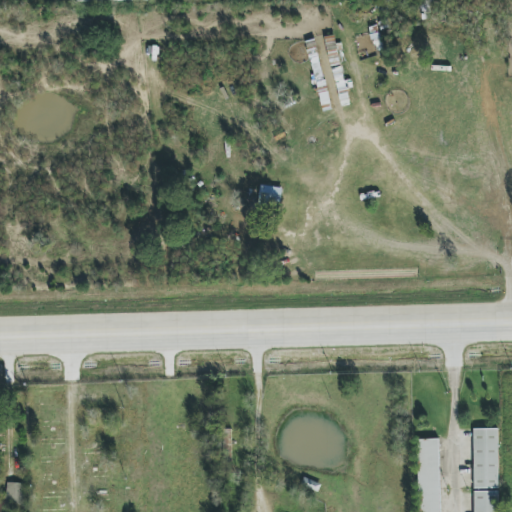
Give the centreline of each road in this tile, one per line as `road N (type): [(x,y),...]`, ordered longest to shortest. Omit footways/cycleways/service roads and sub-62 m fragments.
road 1 (tertiary): [(511,323),(0,340)]
road 2 (residential): [(71,338),(78,511)]
